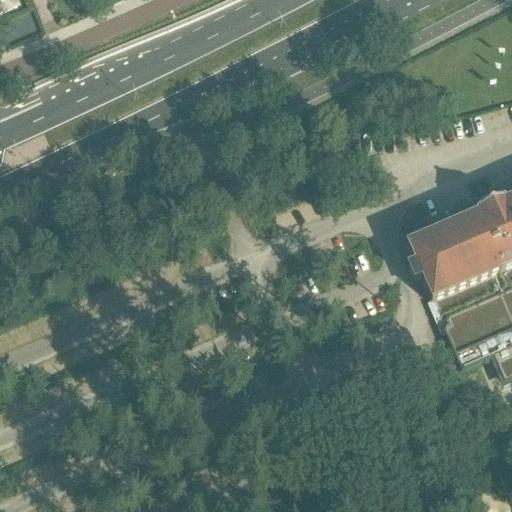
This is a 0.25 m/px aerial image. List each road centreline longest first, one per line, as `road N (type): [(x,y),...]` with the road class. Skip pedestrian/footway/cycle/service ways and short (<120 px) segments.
road 1 (primary): [(0,191),(402,0)]
road 2 (primary): [(281,0),(0,134)]
road 3 (unclassified): [(180,0),(0,79)]
